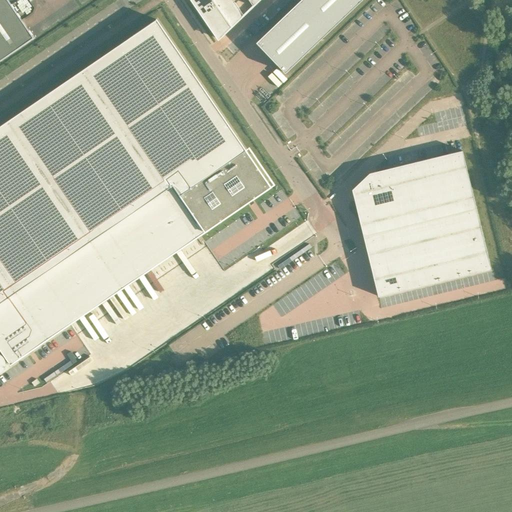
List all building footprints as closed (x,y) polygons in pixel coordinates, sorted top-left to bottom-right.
[(0,0),(0,61),(34,38),(7,0),(0,0)] [(233,0),(192,0),(219,39),(244,15),(233,0)] [(286,73),(362,0),(301,0),(257,43),(286,73)] [(157,20),(0,126),(0,349),(11,365),(272,187),(271,187),(275,185),(249,147),(246,150),(157,20)] [(366,175),(349,192),(375,299),(487,271),(459,153),(366,175)]
